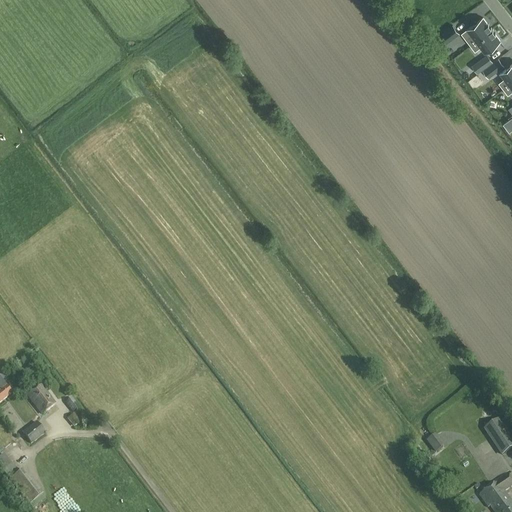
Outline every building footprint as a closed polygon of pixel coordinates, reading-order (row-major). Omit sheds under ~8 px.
[(123,0),(128,6),(135,1),(145,14),(157,5),(153,0),(123,0)] [(470,36),(465,40),(470,46),(492,29),(483,17),(466,30),(470,36)] [(452,26),(436,38),(442,45),(458,33),(452,26)] [(492,29),(470,46),(474,52),(479,48),(483,54),(501,41),(492,29)] [(478,61),(471,66),(477,73),(484,68),(492,62),(486,55),(478,61)] [(495,72),(503,66),(498,59),(490,65),(495,72)] [(503,80),(498,84),(503,89),(511,82),(511,64),(499,74),(503,80)] [(511,82),(503,89),(507,95),(511,91),(511,82)] [(511,120),(510,118),(503,124),(509,132),(511,129),(511,120)] [(0,403),(13,393),(5,383),(9,379),(3,372),(0,374),(0,403)] [(42,415),(56,404),(41,385),(28,396),(42,415)] [(65,403),(72,412),(79,407),(72,398),(65,403)] [(81,422),(74,413),(67,419),(74,427),(81,422)] [(484,430),(502,456),(511,449),(511,437),(500,419),(484,430)] [(37,422),(22,434),(31,444),(45,433),(37,422)] [(435,436),(428,441),(434,449),(441,444),(435,436)] [(0,456),(0,468),(29,506),(30,504),(33,508),(39,503),(36,500),(43,495),(23,469),(18,472),(3,454),(0,456)] [(511,473),(500,482),(479,496),(489,508),(490,507),(494,511),(511,511),(511,497),(507,491),(511,487),(511,473)]
